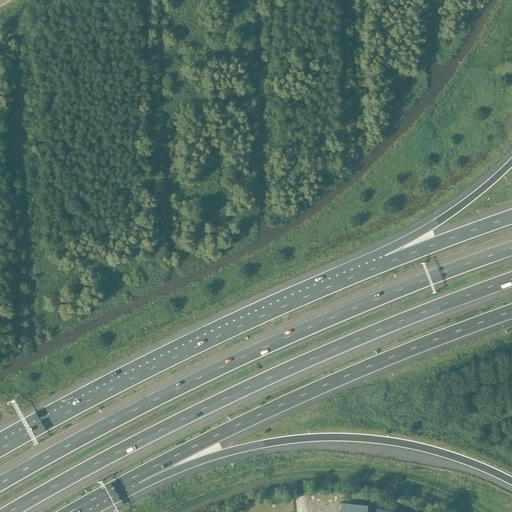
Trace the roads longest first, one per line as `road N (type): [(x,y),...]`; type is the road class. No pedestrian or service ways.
road 1 (motorway): [(511,250),(209,373),(0,484)]
road 2 (motorway): [(12,511),(262,381),(511,280)]
road 3 (motorway): [(384,263),(174,355),(0,449)]
road 4 (motorway): [(133,478),(255,416),(511,311)]
road 5 (motorway): [(133,478),(245,447),(370,438),(429,449),(511,480)]
road 6 (motorway): [(511,161),(384,263)]
road 7 (motorway): [(511,217),(384,263)]
